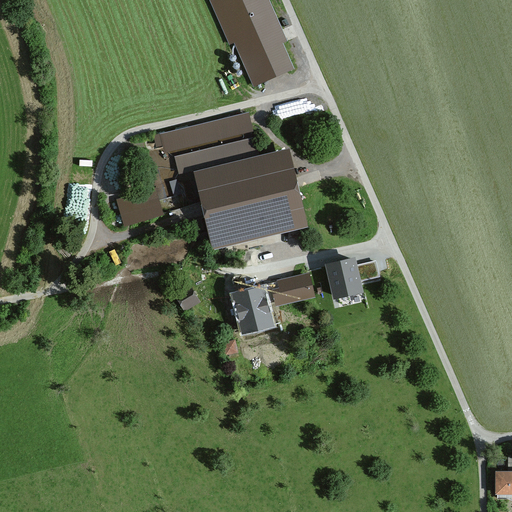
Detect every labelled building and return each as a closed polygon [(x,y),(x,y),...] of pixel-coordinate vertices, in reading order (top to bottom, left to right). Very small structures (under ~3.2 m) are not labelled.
[(293,65),(265,0),(213,0),(249,84),(293,65)] [(249,127),(245,112),(160,131),(164,146),(249,127)] [(253,151),(250,138),(175,155),(178,168),(253,151)] [(303,222),(283,146),(189,171),(208,246),(303,222)] [(152,186),(114,196),(120,221),(159,211),(152,186)] [(358,286),(351,256),(321,263),(328,293),(358,286)] [(318,292),(311,268),(275,278),(278,287),(270,289),(273,304),(318,292)] [(270,289),(267,276),(232,284),(244,339),(279,331),(273,304),(270,289)] [(196,295),(188,281),(172,290),(180,305),(196,295)] [(302,318),(286,322),(288,331),(304,327),(302,318)] [(235,337),(222,341),(225,352),(238,349),(235,337)] [(511,469),(490,469),(490,492),(511,492),(511,469)]
